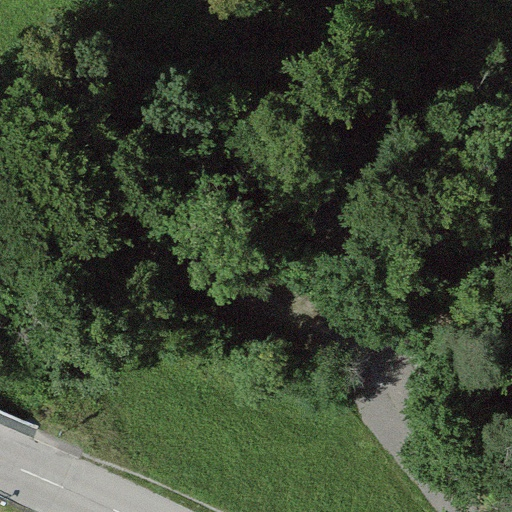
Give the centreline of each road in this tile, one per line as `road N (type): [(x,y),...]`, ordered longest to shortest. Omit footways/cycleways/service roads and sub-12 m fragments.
road 1 (track): [(0,171),(153,156),(270,168),(343,235),(384,379)]
road 2 (track): [(0,263),(18,252),(133,245),(384,379)]
road 3 (tertiary): [(116,511),(0,459)]
